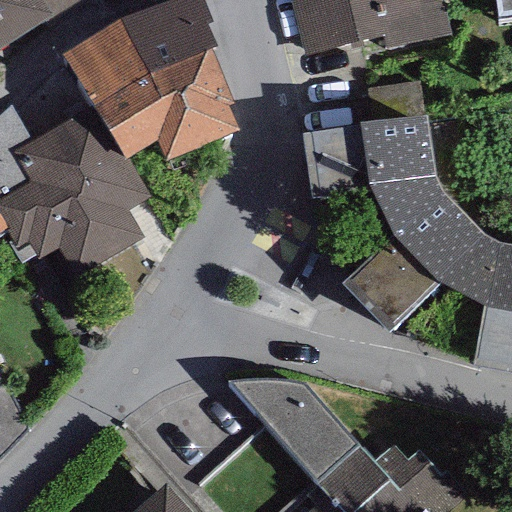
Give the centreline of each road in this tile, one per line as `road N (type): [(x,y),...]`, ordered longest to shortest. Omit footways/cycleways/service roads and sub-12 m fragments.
road 1 (residential): [(236,0),(257,114),(249,173),(144,342)]
road 2 (residential): [(511,404),(297,354),(144,342)]
road 3 (residential): [(144,342),(0,503)]
